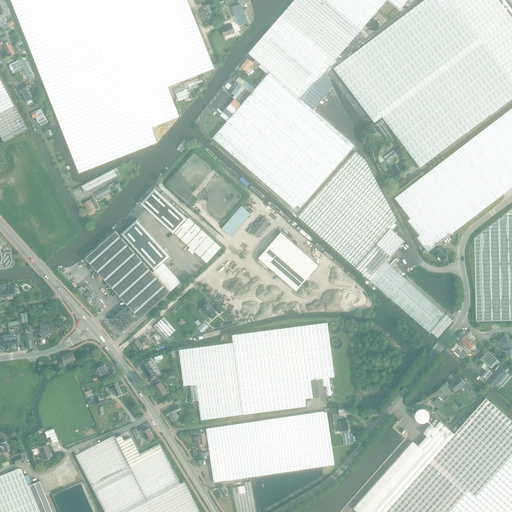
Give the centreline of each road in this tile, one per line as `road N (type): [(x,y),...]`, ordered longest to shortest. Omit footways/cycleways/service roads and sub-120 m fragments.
road 1 (unclassified): [(277,511),(346,462),(460,320),(467,295),(463,239),(511,197)]
road 2 (unclassified): [(153,412),(70,450),(47,472),(17,465),(0,472)]
road 3 (unclassified): [(79,203),(0,56)]
